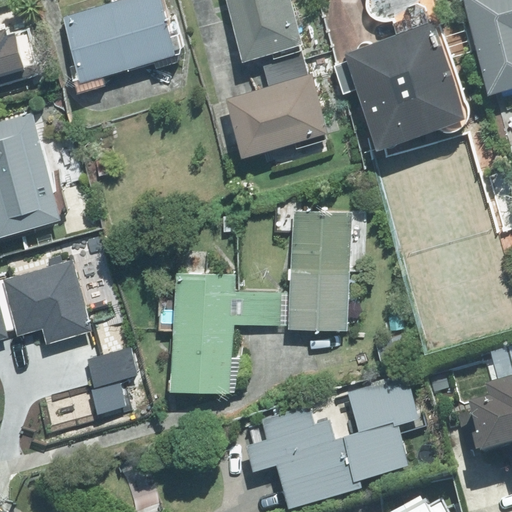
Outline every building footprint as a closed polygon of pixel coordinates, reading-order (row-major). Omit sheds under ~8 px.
[(168,0),(105,0),(66,11),(72,31),(67,33),(79,75),(78,75),(82,90),(111,81),(109,72),(159,57),(161,63),(190,55),(181,23),(175,25),(168,0)] [(297,0),(231,0),(249,57),(262,53),(271,80),(230,92),(247,153),(335,128),(318,67),(311,69),(303,41),(309,39),(297,0)] [(511,0),(468,0),(483,45),(481,45),(494,89),(511,83),(511,0)] [(440,14),(349,46),(384,144),(475,111),(440,14)] [(0,72),(34,62),(23,24),(13,27),(12,21),(0,24),(0,72)] [(37,105),(0,115),(0,220),(4,235),(69,217),(37,105)] [(295,207),(294,289),(239,288),(239,269),(178,269),(176,386),(238,387),(239,326),(294,327),(299,327),(307,327),(356,328),(357,208),(295,207)] [(100,325),(80,256),(5,278),(20,331),(45,324),(49,340),(100,325)] [(0,337),(14,334),(0,285),(0,337)] [(350,387),(362,427),(339,433),(334,414),(318,419),(313,400),(265,414),(270,431),(250,437),(259,468),(281,462),(294,502),(368,481),(367,475),(416,460),(403,420),(424,414),(411,369),(350,387)] [(495,395),(459,405),(471,451),(482,448),(485,455),(511,448),(511,377),(491,383),(495,395)] [(434,511),(425,493),(390,511),(434,511)]
